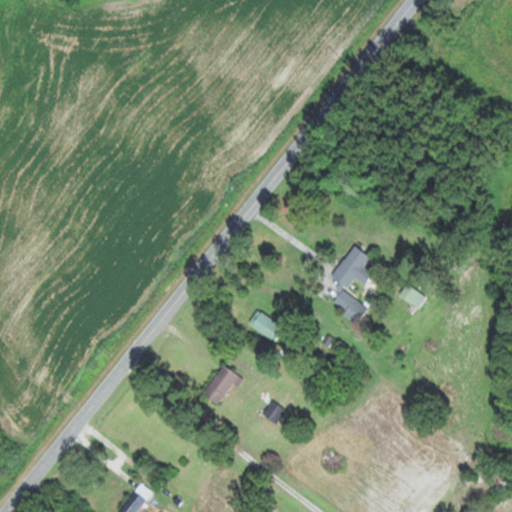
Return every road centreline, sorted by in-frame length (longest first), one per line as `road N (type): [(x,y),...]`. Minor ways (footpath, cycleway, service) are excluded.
road 1 (secondary): [(6,511),(414,0)]
road 2 (residential): [(227,236),(511,431)]
road 3 (residential): [(127,362),(329,511)]
